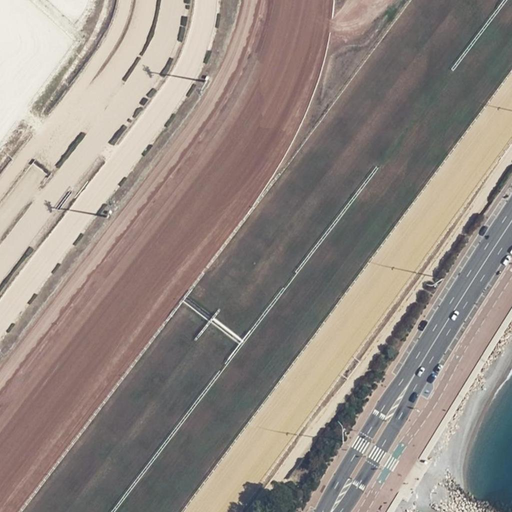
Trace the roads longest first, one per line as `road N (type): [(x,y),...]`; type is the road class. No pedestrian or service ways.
road 1 (track): [(511,154),(256,511)]
road 2 (primary): [(511,208),(319,511)]
road 3 (primary): [(341,511),(511,241)]
